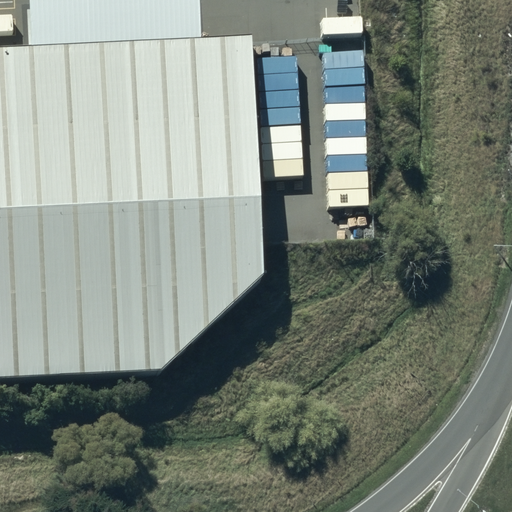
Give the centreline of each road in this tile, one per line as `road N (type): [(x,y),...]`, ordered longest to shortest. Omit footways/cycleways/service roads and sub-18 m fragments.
road 1 (trunk): [(376,511),(428,470),(511,361)]
road 2 (trunk): [(447,511),(486,438),(511,361)]
